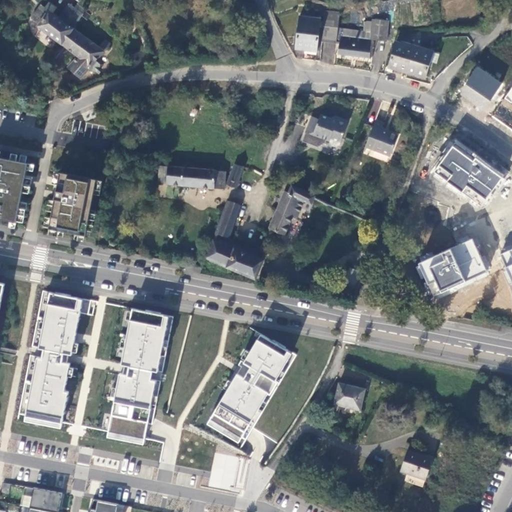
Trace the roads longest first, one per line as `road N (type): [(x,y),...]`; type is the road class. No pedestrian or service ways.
road 1 (secondary): [(95,268),(511,351)]
road 2 (residential): [(287,77),(162,76),(67,106),(54,122),(28,252)]
road 3 (residential): [(246,503),(295,437),(343,349)]
road 4 (residential): [(246,503),(81,471)]
road 5 (residential): [(428,96),(371,81),(287,77)]
road 6 (unclassified): [(428,96),(499,28),(510,0)]
